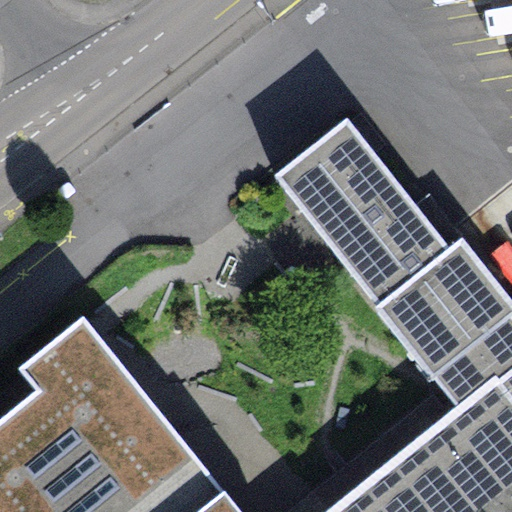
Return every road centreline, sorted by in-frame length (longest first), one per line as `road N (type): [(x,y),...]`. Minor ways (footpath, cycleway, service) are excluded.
road 1 (primary): [(207,0),(88,97)]
road 2 (residential): [(88,97),(15,0)]
